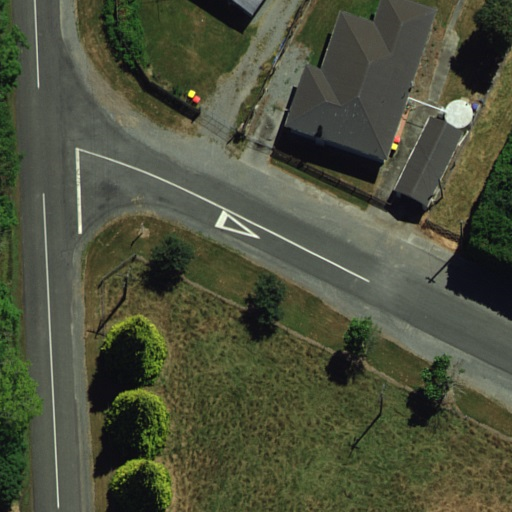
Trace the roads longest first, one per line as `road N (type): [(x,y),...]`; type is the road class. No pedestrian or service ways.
road 1 (residential): [(40,141),(160,177),(511,349)]
road 2 (residential): [(40,141),(58,511)]
road 3 (residential): [(36,0),(40,141)]
